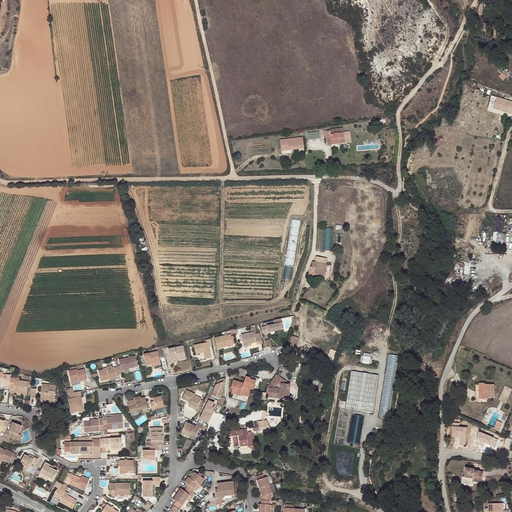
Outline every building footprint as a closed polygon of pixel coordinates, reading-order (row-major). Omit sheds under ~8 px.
[(499,113),(495,111),(499,98),(496,98),(491,113),(498,116),(499,113)] [(499,113),(510,117),(511,110),(511,103),(499,98),(495,111),(499,113)] [(344,132),(331,134),(327,134),(328,145),(333,144),(333,139),(345,138),(344,132)] [(505,232),(506,217),(499,216),(499,220),(496,220),(495,231),(505,232)] [(310,272),(326,274),(328,262),(313,261),(312,266),(311,266),(310,272)] [(282,323),(267,326),(269,333),(284,329),(282,323)] [(256,342),(256,343),(262,342),(260,333),(257,334),(254,334),(253,332),(241,335),(244,346),(248,345),(248,344),(256,342)] [(225,347),(224,345),(232,343),(230,335),(214,339),(217,349),(225,347)] [(290,345),(297,347),(299,336),(292,335),(290,345)] [(212,345),(211,339),(207,340),(208,342),(205,343),(194,345),(196,354),(204,352),(205,359),(211,357),(209,346),(212,345)] [(168,349),(171,359),(177,358),(177,359),(186,357),(183,345),(168,349)] [(332,348),(328,355),(335,358),(338,351),(332,348)] [(160,362),(159,357),(158,351),(143,355),(146,365),(151,364),(160,362)] [(371,364),(372,353),(364,352),(363,363),(371,364)] [(391,417),(398,355),(388,353),(381,416),(391,417)] [(118,373),(122,372),(122,371),(122,369),(129,368),(138,366),(135,356),(119,360),(120,365),(116,366),(118,373)] [(109,378),(109,377),(115,376),(118,375),(118,373),(116,366),(112,367),(111,365),(106,366),(106,368),(98,370),(100,381),(109,378)] [(240,369),(239,372),(238,375),(245,378),(245,377),(247,371),(240,369)] [(71,381),(79,380),(79,381),(87,380),(85,370),(77,371),(76,370),(69,371),(71,381)] [(374,411),(379,374),(352,370),(346,408),(374,411)] [(0,385),(9,387),(9,386),(10,375),(0,374),(0,385)] [(289,385),(282,384),(283,382),(281,381),(282,379),(275,375),(266,388),(269,388),(268,397),(288,399),(289,385)] [(250,379),(245,377),(245,378),(244,384),(242,388),(250,390),(253,391),(255,381),(249,380),(250,379)] [(213,393),(211,396),(219,399),(220,398),(221,395),(224,379),(218,381),(213,393)] [(28,382),(18,381),(18,382),(17,382),(17,381),(13,380),(13,386),(15,386),(15,389),(12,388),(12,393),(16,394),(16,392),(17,392),(17,394),(27,395),(27,390),(25,390),(25,388),(27,388),(28,382)] [(242,388),(244,384),(233,381),(230,389),(232,389),(231,394),(240,396),(240,394),(248,397),(250,390),(242,388)] [(485,383),(479,382),(479,384),(475,384),(474,394),(478,395),(478,392),(480,392),(480,398),(488,399),(488,396),(494,397),(494,390),(492,390),(492,384),(485,384),(485,383)] [(50,387),(51,385),(42,384),(40,401),(46,401),(47,401),(47,400),(49,400),(49,402),(54,402),(56,388),(50,387)] [(195,410),(198,411),(203,402),(200,400),(201,398),(194,395),(194,394),(185,390),(181,398),(190,402),(189,404),(196,408),(195,410)] [(82,406),(83,405),(82,397),(83,397),(82,391),(74,393),(71,393),(71,398),(69,398),(72,413),(83,411),(82,406)] [(162,395),(153,397),(154,402),(151,403),(152,410),(156,409),(156,408),(164,405),(162,395)] [(146,398),(142,399),(134,400),(129,402),(131,412),(143,409),(148,408),(146,398)] [(221,408),(225,400),(220,398),(219,399),(218,402),(216,405),(221,408)] [(349,441),(360,443),(364,415),(354,414),(349,441)] [(106,434),(108,434),(108,429),(123,428),(123,417),(113,418),(107,418),(107,416),(103,417),(103,419),(104,427),(104,431),(105,435),(106,434)] [(98,419),(99,421),(91,422),(84,422),(85,432),(104,431),(104,427),(103,419),(98,419)] [(502,422),(497,419),(493,427),(498,430),(502,422)] [(196,426),(185,421),(181,429),(189,433),(188,436),(193,438),(199,427),(202,429),(203,425),(197,423),(196,426)] [(6,430),(5,432),(3,438),(4,439),(9,440),(10,437),(14,438),(15,433),(18,434),(21,426),(13,423),(10,431),(6,430)] [(15,433),(14,438),(18,440),(23,426),(21,426),(18,434),(15,433)] [(163,445),(163,435),(162,435),(162,432),(163,432),(163,427),(151,427),(151,436),(151,445),(159,445),(163,445)] [(231,436),(233,447),(238,446),(238,445),(247,443),(248,445),(248,448),(249,448),(249,449),(250,449),(251,449),(252,449),(253,449),(253,448),(254,448),(254,447),(251,428),(229,431),(230,436),(231,436)] [(480,432),(477,445),(490,448),(491,445),(497,447),(499,437),(480,432)] [(100,447),(101,447),(105,447),(105,451),(106,451),(111,450),(111,449),(121,448),(121,438),(100,439),(100,447)] [(92,448),(100,447),(100,439),(92,439),(92,442),(92,448)] [(88,452),(92,452),(92,448),(92,442),(70,442),(70,452),(79,452),(79,453),(88,453),(88,452)] [(155,457),(155,450),(157,450),(159,450),(159,445),(151,445),(150,445),(150,450),(143,450),(143,459),(147,459),(147,460),(151,460),(155,460),(155,457)] [(13,462),(17,455),(6,450),(6,451),(5,453),(2,451),(3,449),(0,447),(0,456),(2,458),(1,460),(8,463),(10,460),(13,462)] [(24,455),(20,464),(27,467),(28,468),(29,467),(33,468),(37,459),(29,455),(28,457),(27,456),(24,455)] [(120,465),(120,474),(125,474),(125,471),(134,471),(134,461),(120,461),(120,465)] [(52,480),(57,472),(52,469),(48,467),(49,465),(44,462),(39,473),(48,478),(52,480)] [(475,482),(484,483),(486,473),(477,472),(478,470),(467,468),(466,477),(476,479),(475,482)] [(212,481),(213,472),(206,470),(205,475),(209,476),(208,481),(212,481)] [(197,483),(200,485),(204,478),(201,476),(202,474),(199,472),(197,474),(194,471),(192,475),(190,478),(197,483)] [(68,473),(65,481),(70,483),(69,484),(85,490),(89,479),(81,476),(81,478),(80,479),(72,477),(73,475),(68,473)] [(259,488),(270,485),(268,476),(264,477),(263,474),(255,476),(256,480),(259,488)] [(152,489),(155,489),(154,485),(162,485),(162,476),(154,477),(154,481),(145,481),(145,497),(153,497),(152,489)] [(193,492),(195,488),(194,488),(197,483),(190,478),(188,477),(184,481),(188,484),(186,487),(193,492)] [(232,498),(235,498),(233,481),(217,483),(218,488),(218,491),(215,491),(217,504),(220,504),(220,506),(222,506),(221,498),(224,497),(224,496),(232,495),(232,498)] [(116,496),(116,494),(127,494),(130,494),(130,484),(116,483),(116,485),(109,485),(109,494),(112,494),(111,496),(116,496)] [(64,492),(67,487),(61,484),(59,488),(58,488),(53,496),(60,500),(59,502),(73,509),(77,501),(67,495),(64,493),(64,492)] [(261,500),(270,501),(270,493),(272,492),(270,485),(259,488),(261,496),(261,500)] [(177,493),(186,499),(189,494),(191,495),(193,492),(186,487),(183,490),(180,488),(177,493)] [(179,509),(186,499),(177,493),(173,498),(175,500),(173,503),(172,505),(179,509)] [(259,511),(261,511),(270,511),(271,504),(269,504),(270,501),(261,500),(261,503),(260,503),(259,511)] [(503,511),(503,503),(488,504),(488,507),(488,511),(503,511)]
